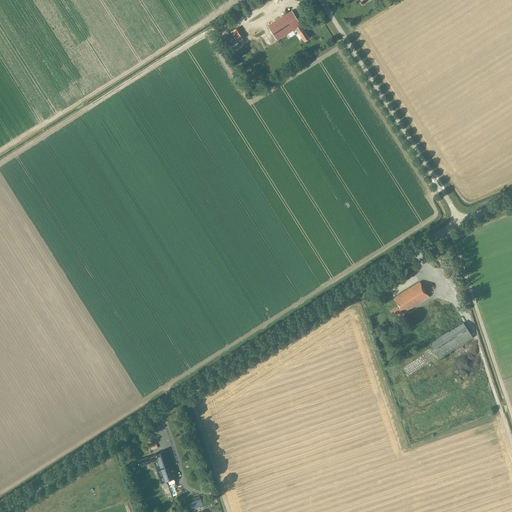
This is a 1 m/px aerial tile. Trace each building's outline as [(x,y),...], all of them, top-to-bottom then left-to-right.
[(303,31),(300,26),(301,26),(292,11),(268,26),(277,41),(296,29),(299,33),(304,42),(309,39),(303,30),(303,31)] [(237,43),(246,37),(239,27),(230,32),(237,43)] [(429,297),(419,282),(394,298),(398,306),(390,311),(394,318),(402,313),(402,314),(429,297)] [(451,303),(438,309),(441,316),(454,309),(451,303)] [(440,326),(458,314),(456,310),(438,322),(440,326)] [(431,332),(425,337),(433,347),(437,344),(432,338),(435,336),(431,332)] [(407,365),(402,368),(406,377),(412,374),(407,365)] [(150,464),(154,462),(161,483),(178,477),(168,450),(152,456),(152,457),(148,459),(147,458),(138,461),(140,466),(149,463),(150,464)] [(191,509),(203,505),(199,496),(188,500),(191,509)]
